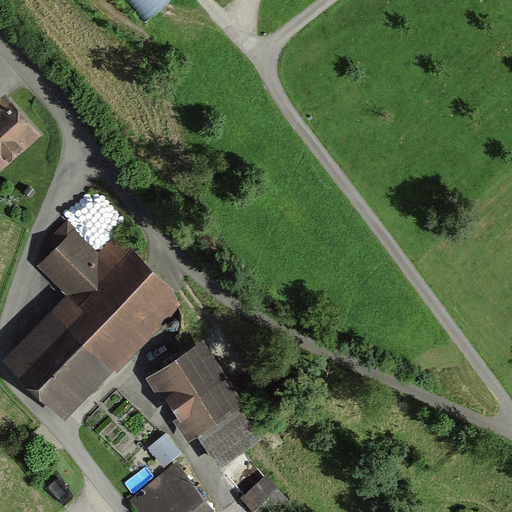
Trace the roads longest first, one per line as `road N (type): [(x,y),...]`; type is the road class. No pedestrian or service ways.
road 1 (unclassified): [(0,48),(185,265),(252,323),(326,364),(511,433)]
road 2 (unclassified): [(341,0),(264,60),(283,100),(511,410)]
